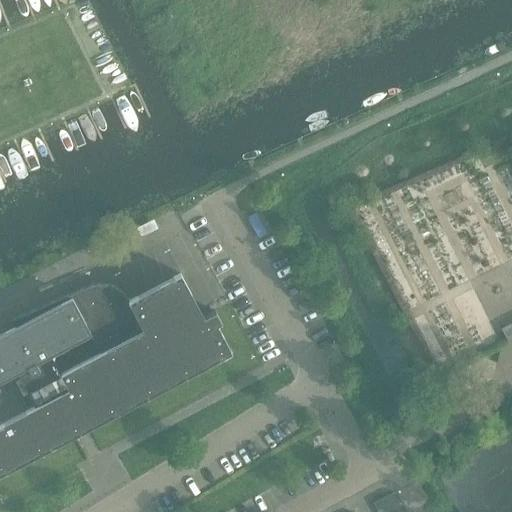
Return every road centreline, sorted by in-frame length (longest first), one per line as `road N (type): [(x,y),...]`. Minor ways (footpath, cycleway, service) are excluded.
road 1 (residential): [(112,511),(320,385)]
road 2 (residential): [(320,385),(217,197)]
